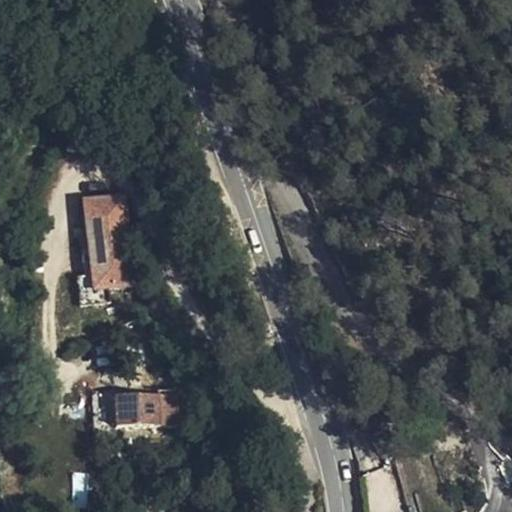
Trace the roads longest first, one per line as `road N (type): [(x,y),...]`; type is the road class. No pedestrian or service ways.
road 1 (residential): [(511,448),(333,286),(286,194),(248,194)]
road 2 (tertiary): [(340,511),(321,412),(248,194)]
road 3 (tertiary): [(248,194),(175,0)]
